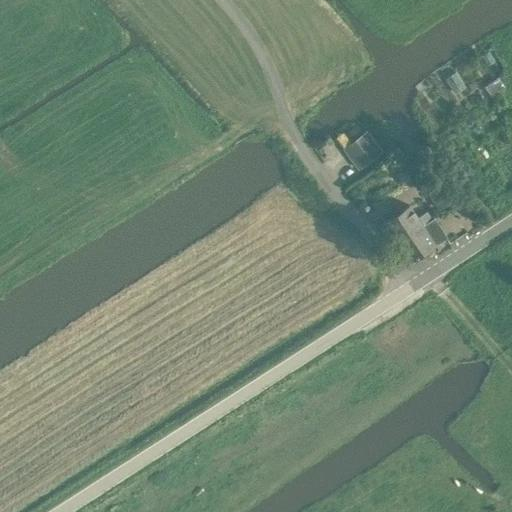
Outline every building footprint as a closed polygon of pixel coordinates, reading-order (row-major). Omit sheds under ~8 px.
[(492,95),(507,90),(503,76),(487,81),(492,95)] [(383,150),(369,131),(343,150),(358,169),(383,150)] [(343,132),(335,138),(343,148),(350,142),(343,132)] [(441,174),(424,185),(440,209),(456,198),(441,174)] [(470,203),(464,194),(453,202),(459,210),(470,203)] [(395,242),(422,225),(431,219),(426,212),(417,217),(409,205),(383,223),(395,242)] [(422,225),(395,242),(408,262),(443,239),(437,228),(428,234),(422,225)]
